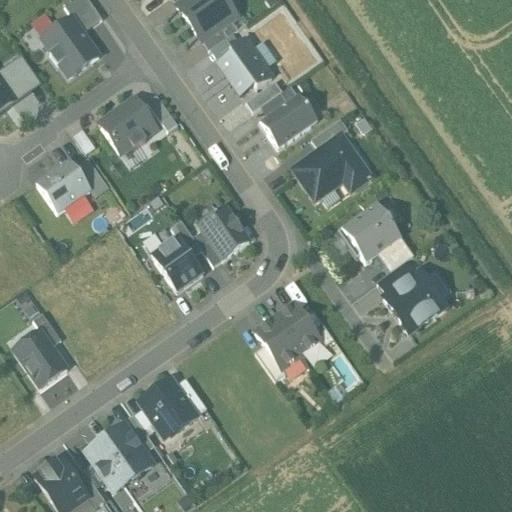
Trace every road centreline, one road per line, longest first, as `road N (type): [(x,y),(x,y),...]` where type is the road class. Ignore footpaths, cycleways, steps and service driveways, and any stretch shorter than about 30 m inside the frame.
road 1 (track): [(511,296),(210,511)]
road 2 (residential): [(0,467),(296,257)]
road 3 (track): [(511,253),(332,0)]
road 4 (residential): [(296,257),(153,57)]
road 5 (residential): [(153,57),(0,166)]
road 6 (residential): [(296,257),(314,264),(385,362)]
